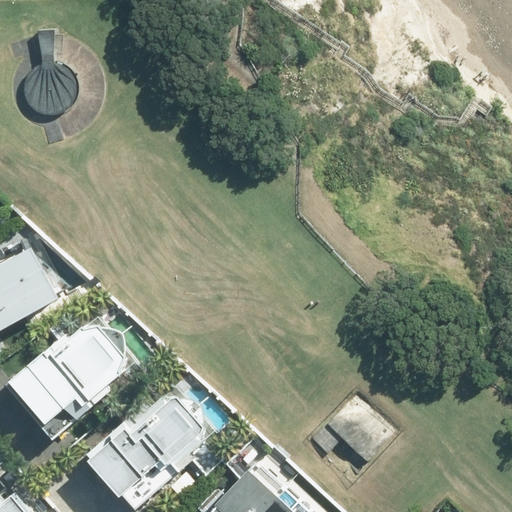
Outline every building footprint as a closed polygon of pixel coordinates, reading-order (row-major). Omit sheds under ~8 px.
[(61,26),(43,27),(48,59),(42,62),(36,66),(31,72),(28,81),(28,90),(30,99),(36,107),(44,112),(53,114),(60,114),(67,112),(73,109),(78,103),(82,97),(84,88),(83,80),(81,73),(77,68),(70,62),(62,59),(61,26)] [(0,322),(62,289),(34,238),(0,257),(0,322)] [(75,330),(26,372),(64,416),(95,389),(100,394),(143,356),(105,313),(80,335),(75,330)] [(142,417),(102,452),(136,491),(180,452),(187,461),(226,427),(191,388),(149,425),(142,417)] [(346,397),(312,438),(332,455),(347,437),(373,459),(392,437),(346,397)] [(320,511),(264,461),(232,496),(250,511),(320,511)] [(46,511),(25,487),(15,496),(0,479),(0,511),(46,511)]
